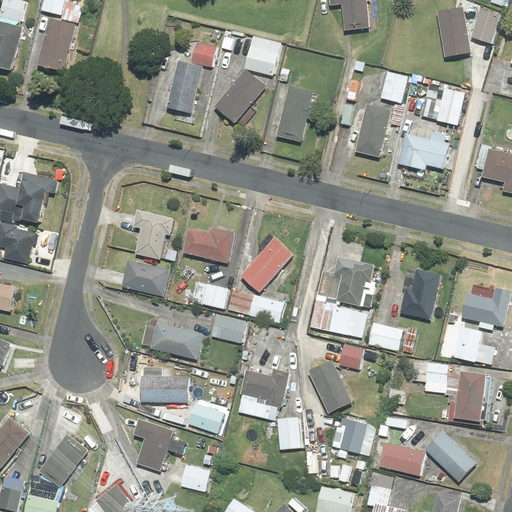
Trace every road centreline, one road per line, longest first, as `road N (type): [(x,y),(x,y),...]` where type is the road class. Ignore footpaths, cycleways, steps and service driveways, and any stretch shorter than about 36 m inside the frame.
road 1 (residential): [(511,240),(109,142)]
road 2 (residential): [(81,360),(78,303),(109,142)]
